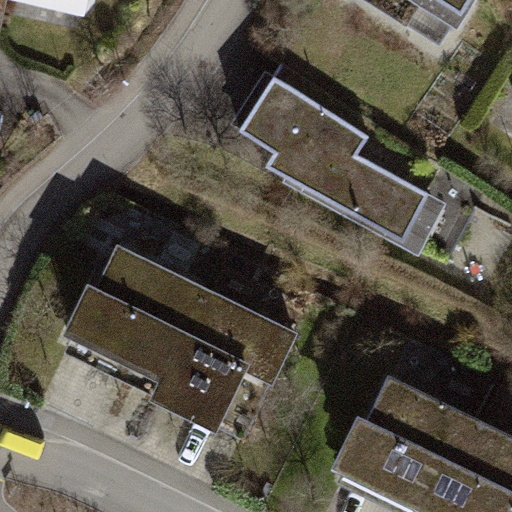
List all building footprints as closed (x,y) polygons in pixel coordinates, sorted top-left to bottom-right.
[(409,0),(459,28),(476,0),(409,0)] [(373,140),(277,77),(243,136),(280,157),(271,173),(289,183),(286,187),(423,260),(448,209),(360,161),(373,140)] [(511,104),(501,123),(511,129),(511,104)] [(208,292),(120,249),(100,293),(91,289),(66,343),(163,389),(208,292)] [(302,340),(208,292),(163,389),(155,407),(222,442),(250,379),(277,393),(302,340)] [(438,511),(481,424),(393,382),(373,428),(363,423),(336,478),(408,511),(438,511)] [(511,511),(511,439),(481,424),(438,511),(511,511)]
